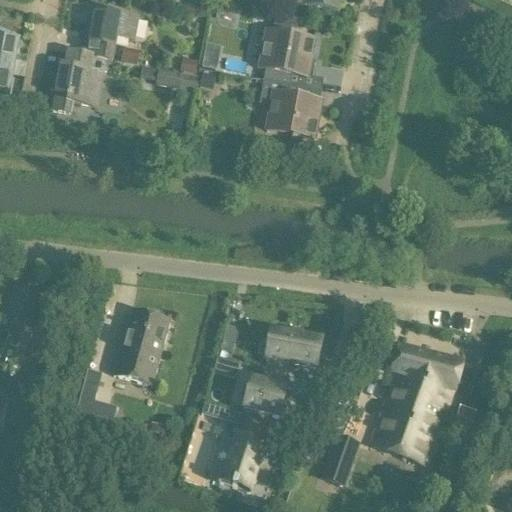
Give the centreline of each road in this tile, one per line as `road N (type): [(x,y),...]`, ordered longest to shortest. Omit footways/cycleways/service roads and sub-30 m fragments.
road 1 (unclassified): [(511,309),(5,246)]
road 2 (residential): [(21,151),(47,0)]
road 3 (residential): [(344,147),(372,0)]
